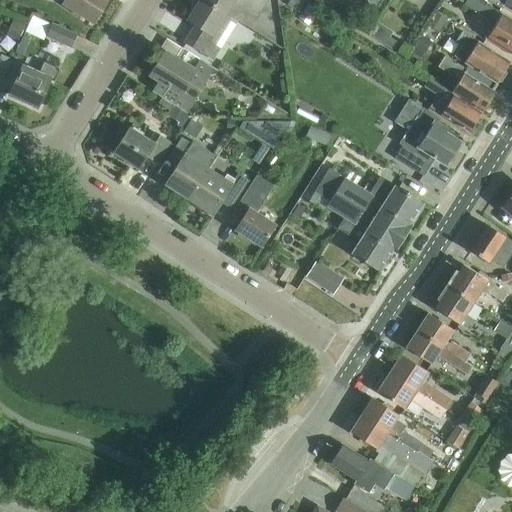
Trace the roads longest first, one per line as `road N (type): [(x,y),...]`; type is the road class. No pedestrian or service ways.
road 1 (residential): [(359,361),(52,163)]
road 2 (residential): [(359,361),(511,130)]
road 3 (residential): [(52,163),(146,0)]
road 4 (residential): [(252,511),(359,361)]
